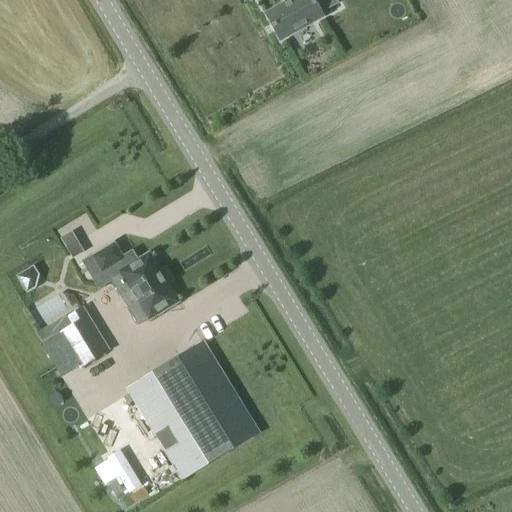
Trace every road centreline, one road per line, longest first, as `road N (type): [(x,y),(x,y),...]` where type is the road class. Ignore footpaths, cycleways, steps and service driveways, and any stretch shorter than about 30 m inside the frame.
road 1 (unclassified): [(416,511),(100,0)]
road 2 (track): [(0,153),(143,68)]
